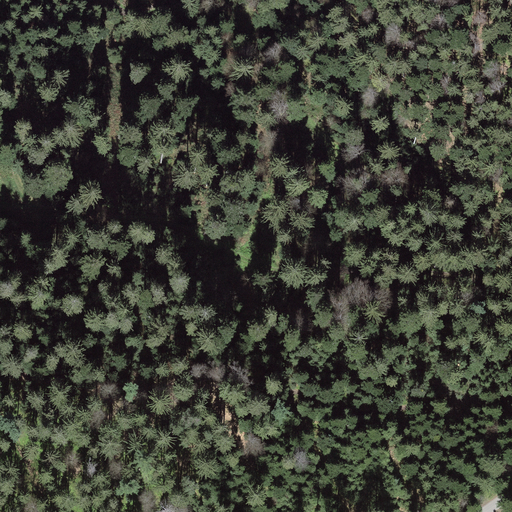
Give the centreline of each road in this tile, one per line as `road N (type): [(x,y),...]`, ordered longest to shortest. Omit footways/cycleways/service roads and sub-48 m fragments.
road 1 (track): [(511,273),(0,205)]
road 2 (track): [(0,371),(239,374),(357,397),(511,405)]
